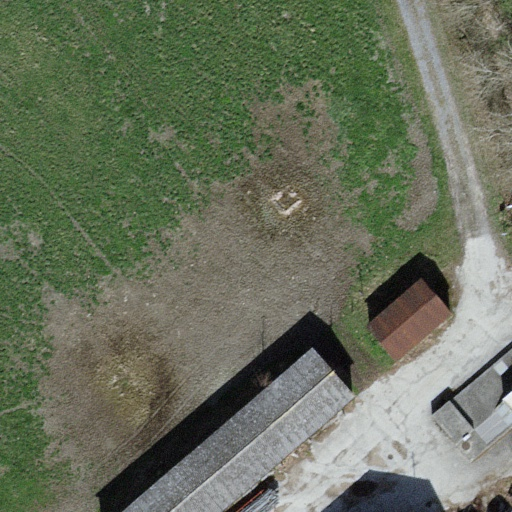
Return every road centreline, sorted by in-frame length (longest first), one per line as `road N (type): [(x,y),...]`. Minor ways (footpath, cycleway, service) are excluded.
road 1 (track): [(409,0),(474,207),(487,320)]
road 2 (track): [(487,320),(269,511)]
